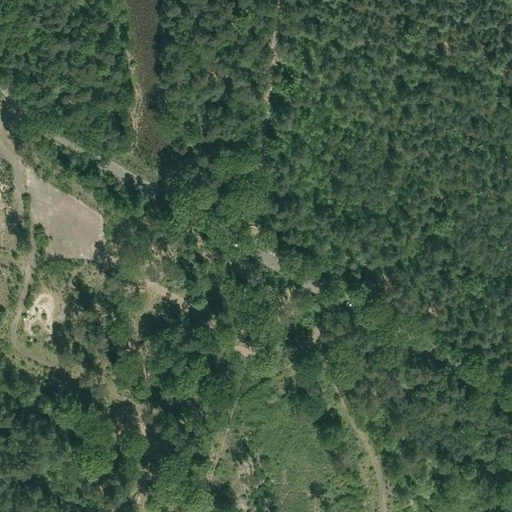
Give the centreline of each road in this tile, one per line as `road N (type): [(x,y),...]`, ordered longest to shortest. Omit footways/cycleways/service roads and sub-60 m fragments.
road 1 (tertiary): [(511,396),(118,173),(0,84)]
road 2 (unknown): [(122,268),(268,359),(316,339),(343,301)]
road 3 (track): [(277,0),(239,242)]
